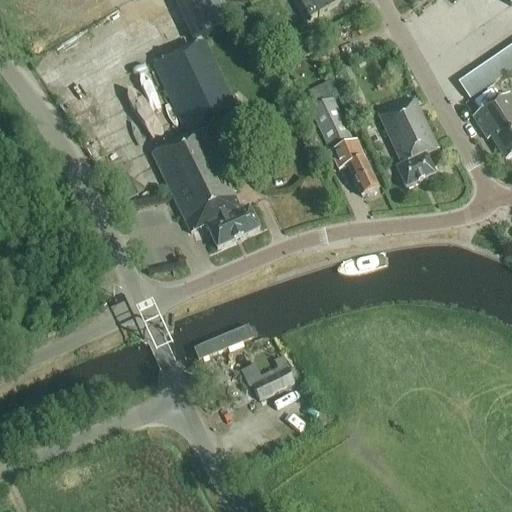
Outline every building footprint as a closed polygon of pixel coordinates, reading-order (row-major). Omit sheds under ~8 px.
[(262,17),(281,6),(277,0),(269,0),(257,7),(262,17)] [(340,6),(336,0),(296,0),(310,23),(340,6)] [(511,0),(503,0),(508,5),(510,9),(511,7),(511,0)] [(180,28),(189,46),(221,31),(212,13),(180,28)] [(226,90),(203,44),(153,69),(187,139),(152,157),(191,237),(206,229),(217,252),(259,231),(248,209),(241,213),(232,196),(234,195),(204,132),(238,115),(239,118),(251,112),(238,84),(226,90)] [(511,47),(458,81),(468,99),(511,72),(511,47)] [(351,122),(364,117),(356,98),(343,103),(351,122)] [(511,159),(511,102),(509,98),(473,120),(487,143),(491,140),(505,163),(511,159)] [(353,145),(333,101),(311,111),(339,173),(348,169),(362,200),(378,193),(356,144),(353,145)] [(415,105),(414,103),(378,120),(402,170),(396,172),(406,193),(435,179),(426,160),(438,154),(418,111),(422,109),(419,103),(415,105)] [(252,345),(246,330),(194,351),(199,366),(252,345)] [(291,373),(289,374),(283,360),(273,365),(277,372),(261,380),(254,367),(240,374),(248,391),(252,389),(260,406),(298,387),(291,373)]
